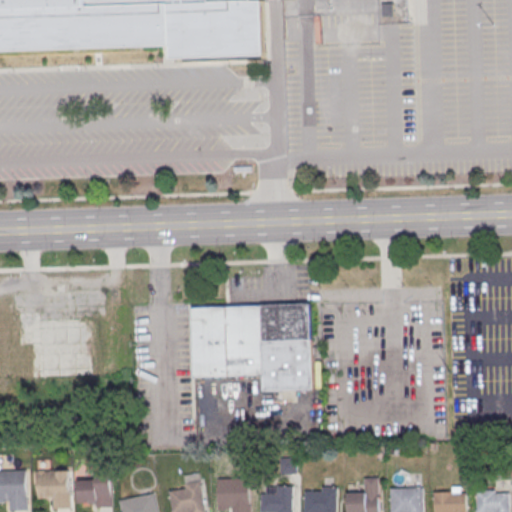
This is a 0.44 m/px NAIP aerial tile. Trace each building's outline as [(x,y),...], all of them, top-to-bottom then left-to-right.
[(263,0),(265,54),(172,57),(172,44),(0,49),(0,0),(263,0)] [(384,4),(394,4),(394,16),(384,16),(384,4)] [(194,309),(312,304),(316,388),(266,390),(265,376),(197,379),(194,309)] [(39,472),(71,471),(72,509),(54,509),(54,498),(40,498),(39,472)] [(0,472),(29,472),(30,510),(12,511),(11,499),(0,499),(0,472)] [(201,472),(208,511),(174,511),(171,491),(188,488),(186,475),(201,472)] [(97,475),(114,474),(115,507),(98,508),(98,502),(80,503),(79,480),(98,479),(97,475)] [(348,511),(348,493),(366,492),(366,479),(380,478),(381,511),(348,511)] [(252,511),(253,480),(220,480),(219,511),(252,511)] [(295,486),(294,511),(262,511),(262,494),(267,494),(268,487),(279,488),(279,486),(295,486)] [(339,488),(338,511),(305,511),(306,491),(323,491),(323,487),(339,488)] [(392,511),(392,489),(424,488),(424,511),(392,511)] [(478,511),(478,491),(496,491),(496,493),(510,493),(510,511),(478,511)] [(435,493),(435,511),(467,511),(467,493),(453,494),(453,492),(435,493)] [(123,511),(121,500),(155,493),(159,511),(123,511)]
